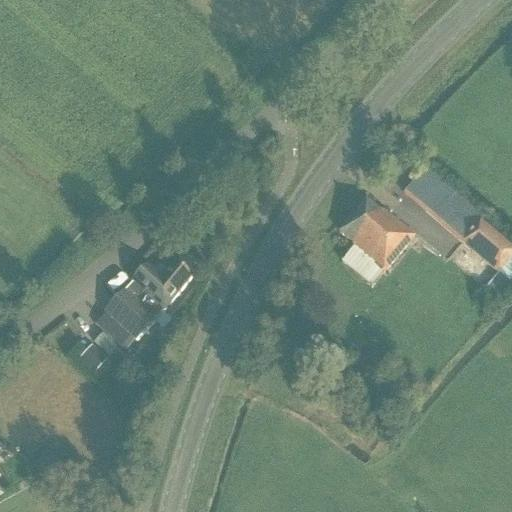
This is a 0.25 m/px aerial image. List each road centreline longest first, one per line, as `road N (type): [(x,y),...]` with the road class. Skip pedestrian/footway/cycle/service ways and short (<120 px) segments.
road 1 (secondary): [(172,511),(223,352),(272,251),(367,117),(480,0)]
road 2 (unclassified): [(0,349),(201,181),(390,0)]
